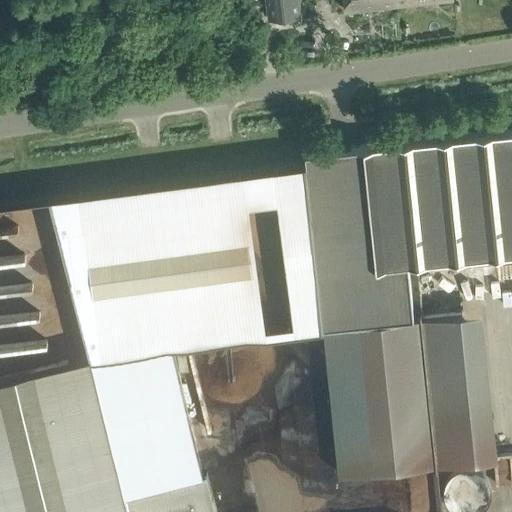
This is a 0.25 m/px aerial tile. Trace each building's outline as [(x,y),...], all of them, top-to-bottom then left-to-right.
[(267,0),(269,18),(302,15),(300,0),(267,0)] [(343,0),(345,10),(396,4),(395,0),(343,0)] [(511,128),(306,150),(324,327),(414,316),(409,262),(511,250),(511,128)] [(46,192),(0,197),(0,223),(2,239),(13,238),(25,219),(28,239),(35,243),(20,245),(32,252),(27,259),(30,279),(45,277),(51,268),(86,276),(57,259),(53,231),(47,258),(39,254),(33,264),(36,249),(49,228),(35,225),(50,223),(46,192)] [(511,259),(417,270),(422,315),(436,462),(436,463),(440,498),(511,490),(511,259)] [(147,312),(148,333),(182,332),(181,310),(147,312)] [(414,316),(324,327),(340,473),(436,463),(436,462),(422,315),(414,316)] [(0,376),(0,511),(217,511),(207,471),(125,491),(115,448),(114,443),(148,435),(128,351),(128,350),(92,354),(31,369),(21,372),(0,376)]
